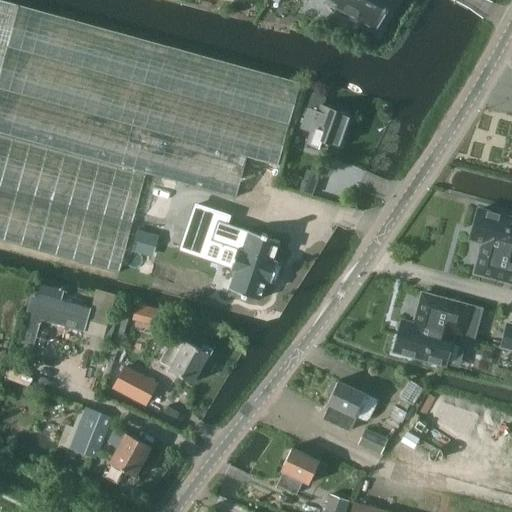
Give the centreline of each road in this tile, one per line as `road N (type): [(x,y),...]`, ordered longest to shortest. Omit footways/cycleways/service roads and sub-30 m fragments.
road 1 (tertiary): [(173,511),(448,143),(511,28)]
road 2 (track): [(511,301),(363,257)]
